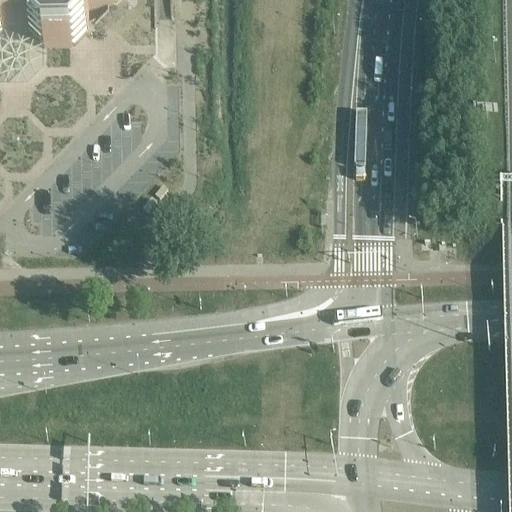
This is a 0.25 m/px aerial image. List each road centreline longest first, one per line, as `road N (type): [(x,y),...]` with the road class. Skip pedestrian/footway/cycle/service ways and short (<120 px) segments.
road 1 (secondary): [(376,322),(0,368)]
road 2 (secondary): [(0,474),(362,479)]
road 3 (motorway): [(376,0),(376,322)]
road 4 (unknown): [(114,106),(0,228)]
road 5 (motorway): [(383,361),(401,436),(432,486)]
road 6 (motorway): [(383,361),(359,424),(362,479)]
